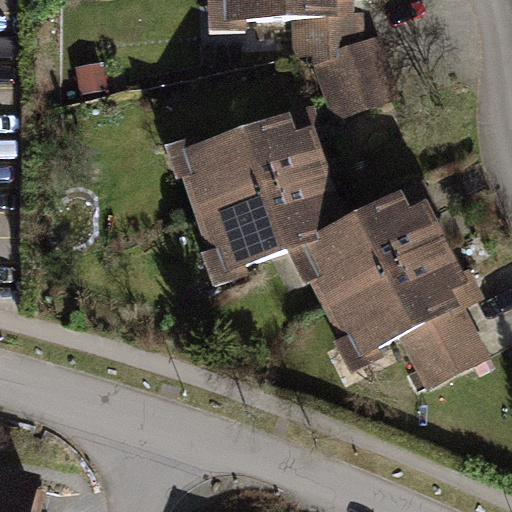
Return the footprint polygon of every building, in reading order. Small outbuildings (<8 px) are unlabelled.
[(293,59),(313,58),(313,68),(333,124),(402,98),(380,37),(365,41),(364,14),(355,15),(353,0),(205,0),(206,34),(245,34),(246,22),(293,21),(293,59)] [(345,220),(319,144),(326,142),(315,107),(199,145),(196,136),(162,148),(174,182),(180,180),(205,253),(197,256),(210,291),(249,279),(245,268),(282,250),(345,220)] [(439,212),(424,181),(345,220),(282,250),(301,288),(309,284),(337,342),(330,345),(349,377),(383,360),(379,351),(399,342),(467,311),(486,302),(470,271),(462,274),(432,215),(439,212)] [(467,311),(399,342),(430,392),(492,360),(467,311)] [(0,511),(36,511),(45,479),(0,467),(0,511)]
